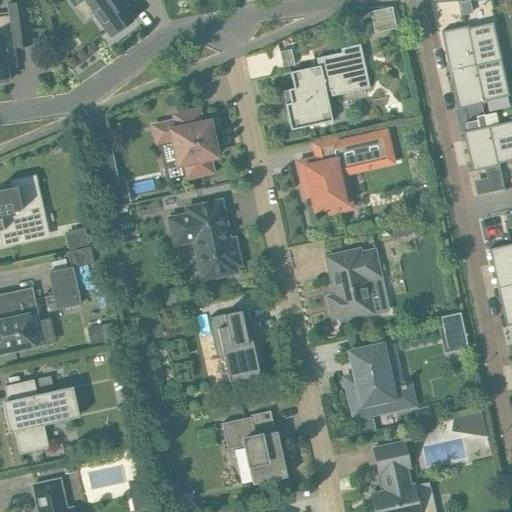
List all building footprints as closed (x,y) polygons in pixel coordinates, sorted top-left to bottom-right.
[(82,0),(84,1),(73,8),(84,23),(94,15),(110,38),(132,22),(123,9),(127,6),(126,4),(130,0),(134,0),(135,1),(135,0),(82,0)] [(469,1),(459,3),(462,15),(472,13),(469,1)] [(29,47),(23,2),(7,4),(8,15),(0,16),(0,83),(8,82),(6,67),(16,66),(16,68),(17,68),(15,49),(29,47)] [(466,27),(441,32),(450,71),(474,65),(501,59),(493,23),(466,29),(466,27)] [(316,44),(336,39),(333,26),(313,31),(316,44)] [(369,89),(359,44),(340,49),(341,53),(316,58),(317,66),(290,72),(293,89),(287,90),(290,103),(284,105),(290,131),(332,121),(325,92),(329,91),(331,97),(369,89)] [(482,102),(509,96),(501,59),(474,65),(450,71),(458,109),(483,104),(482,102)] [(201,124),(198,111),(174,116),(176,122),(154,127),(157,143),(173,139),(178,165),(185,164),(188,177),(211,172),(208,159),(216,157),(209,122),(201,124)] [(484,115),(476,117),(479,129),(487,127),(484,115)] [(496,164),(511,160),(511,121),(487,127),(479,129),(463,132),(472,172),(496,167),(496,164)] [(477,121),(465,123),(467,131),(478,128),(477,121)] [(312,159),(297,162),(302,184),(308,183),(314,211),(326,209),(328,214),(352,209),(344,172),(393,162),(386,129),(338,139),(337,135),(309,141),(312,159)] [(111,147),(95,151),(103,188),(119,185),(119,182),(111,147)] [(500,173),(491,175),(494,192),(504,190),(500,173)] [(38,207),(32,180),(14,184),(15,188),(0,191),(0,231),(2,231),(5,244),(34,237),(28,209),(38,207)] [(119,185),(103,188),(108,208),(130,203),(125,181),(119,182),(119,185)] [(229,240),(221,201),(186,208),(187,214),(168,218),(174,246),(193,242),(202,281),(237,273),(235,267),(240,266),(234,238),(229,240)] [(409,223),(397,226),(400,237),(411,234),(409,223)] [(86,231),(66,235),(69,248),(88,244),(86,231)] [(511,244),(489,249),(498,288),(511,284),(511,244)] [(90,246),(67,251),(70,267),(71,266),(72,268),(94,263),(90,246)] [(360,250),(326,257),(331,282),(333,281),(336,295),(327,297),(332,319),(339,318),(340,321),(374,314),(388,311),(380,277),(374,250),(360,253),(360,250)] [(72,268),(71,266),(70,267),(48,272),(56,308),(80,303),(72,268)] [(511,284),(498,288),(506,327),(511,325),(511,284)] [(37,314),(31,289),(0,295),(0,355),(35,347),(28,316),(37,314)] [(182,290),(163,295),(164,299),(165,307),(185,302),(183,295),(182,290)] [(243,323),(241,311),(208,318),(217,359),(224,358),(229,383),(238,381),(239,385),(265,379),(255,335),(251,336),(248,322),(243,323)] [(460,312),(440,317),(447,349),(467,344),(460,312)] [(137,321),(142,340),(150,338),(145,319),(137,321)] [(94,344),(104,342),(101,325),(90,327),(94,344)] [(397,372),(391,344),(381,347),(381,346),(350,353),(358,389),(348,392),(354,417),(377,412),(377,414),(395,410),(394,408),(413,404),(408,384),(390,388),(387,374),(397,372)] [(51,376),(38,379),(41,392),(54,389),(51,376)] [(8,403),(0,405),(6,432),(14,430),(19,455),(48,448),(43,423),(77,416),(72,389),(37,397),(33,380),(4,386),(8,403)] [(484,432),(480,413),(470,415),(474,434),(484,432)] [(255,437),(251,417),(221,424),(227,450),(244,446),(252,485),(286,478),(276,432),(255,437)] [(384,492),(370,495),(373,511),(435,511),(432,499),(417,502),(413,485),(410,486),(406,469),(409,468),(404,442),(373,449),(378,475),(380,474),(384,492)] [(65,510),(59,480),(33,486),(37,508),(40,507),(40,511),(72,511),(72,509),(65,510)] [(149,505),(146,491),(130,494),(133,509),(149,505)]
